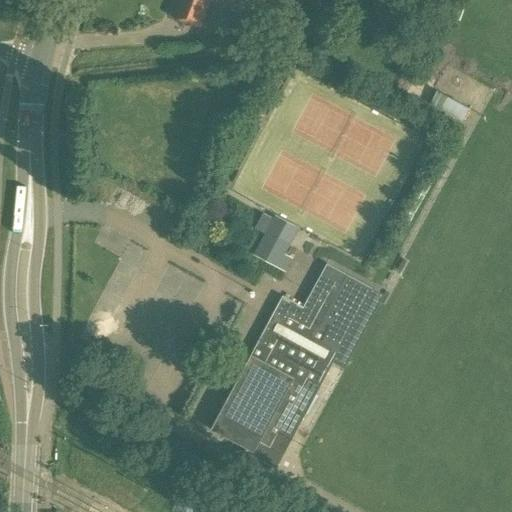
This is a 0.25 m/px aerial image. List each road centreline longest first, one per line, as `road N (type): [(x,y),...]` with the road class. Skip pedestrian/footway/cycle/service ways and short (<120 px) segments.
road 1 (tertiary): [(29,212),(13,243),(8,285),(26,422)]
road 2 (tertiary): [(26,422),(38,363),(38,246),(29,212)]
road 3 (tertiary): [(29,212),(28,135),(40,59)]
